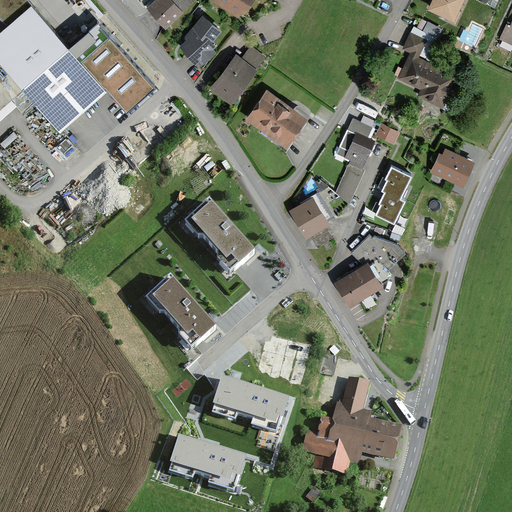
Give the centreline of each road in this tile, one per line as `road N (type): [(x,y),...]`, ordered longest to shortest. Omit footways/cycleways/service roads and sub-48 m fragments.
road 1 (tertiary): [(424,411),(469,227),(511,137)]
road 2 (unclassified): [(266,206),(192,98),(105,0)]
road 3 (residential): [(404,0),(302,167),(266,206)]
road 4 (unclassified): [(424,411),(375,376),(307,270)]
road 5 (residential): [(201,362),(307,270)]
